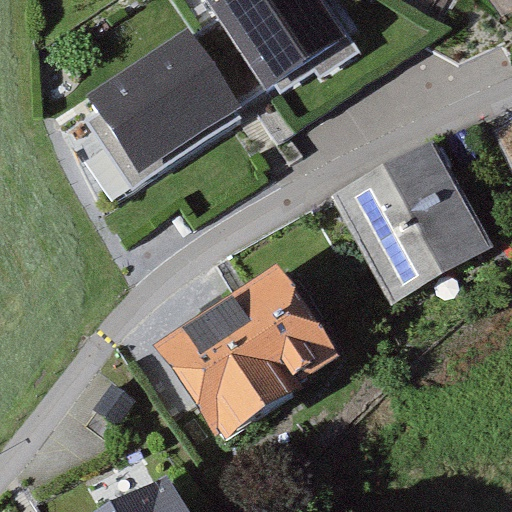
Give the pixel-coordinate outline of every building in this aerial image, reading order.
[(321,0),(203,0),(271,106),(355,53),(321,0)] [(238,134),(185,53),(89,115),(141,196),(238,134)] [(428,153),(323,206),(380,317),(485,264),(428,153)] [(267,278),(139,358),(198,451),(326,372),(267,278)] [(189,511),(169,475),(101,511),(189,511)]
